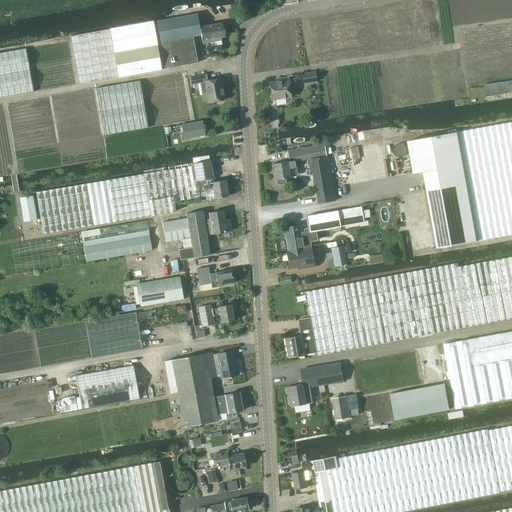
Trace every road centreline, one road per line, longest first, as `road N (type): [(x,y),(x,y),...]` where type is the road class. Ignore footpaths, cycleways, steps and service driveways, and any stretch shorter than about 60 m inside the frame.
road 1 (residential): [(271,511),(242,63),(259,23),(330,1)]
road 2 (unknown): [(262,367),(511,321)]
